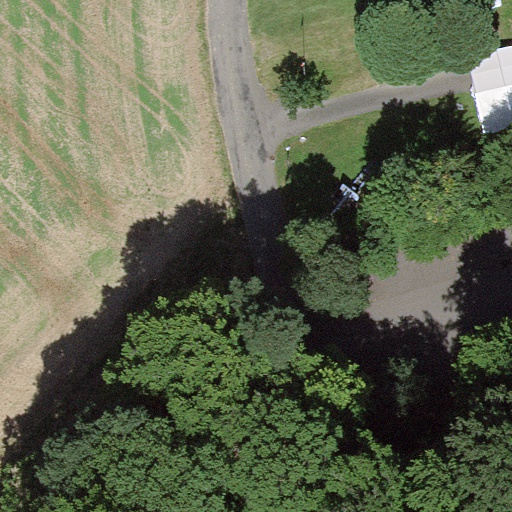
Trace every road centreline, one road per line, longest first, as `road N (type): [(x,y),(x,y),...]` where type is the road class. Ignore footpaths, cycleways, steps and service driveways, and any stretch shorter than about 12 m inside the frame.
road 1 (unclassified): [(417,511),(388,494),(289,297),(229,76),(225,0)]
road 2 (track): [(271,230),(171,318),(0,511)]
road 3 (track): [(247,141),(511,74)]
